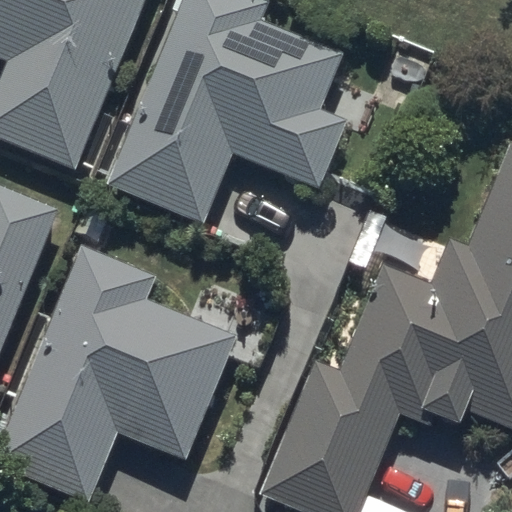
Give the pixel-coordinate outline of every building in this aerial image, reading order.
[(0,0),(0,61),(4,63),(0,73),(0,137),(76,168),(145,0),(0,0)] [(261,0),(184,0),(111,183),(203,219),(230,150),(324,187),(350,121),(324,111),(348,52),(264,18),(270,3),(261,0)] [(317,359),(257,497),(296,511),(361,511),(399,413),(435,425),(440,414),(464,421),(469,410),(511,428),(511,148),(509,147),(471,243),(451,239),(435,279),(386,266),(343,368),(317,359)] [(0,377),(68,213),(0,185),(0,377)] [(82,246),(0,452),(0,460),(93,497),(118,434),(186,461),(236,335),(149,301),(159,276),(82,246)]
